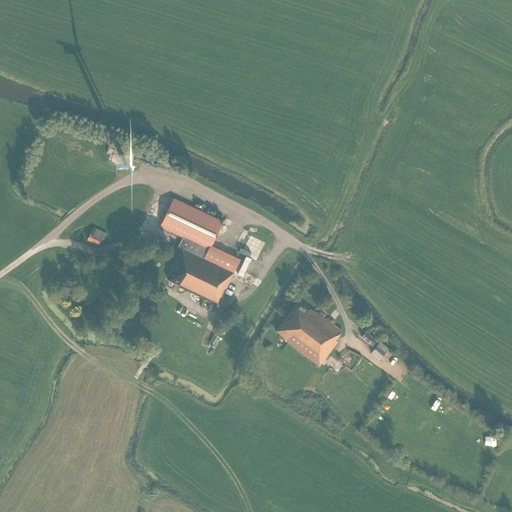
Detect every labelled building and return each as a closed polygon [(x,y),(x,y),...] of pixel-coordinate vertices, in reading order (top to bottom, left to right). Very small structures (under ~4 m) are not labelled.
[(222,222),(173,199),(159,227),(182,238),(177,248),(183,251),(168,281),(179,286),(178,287),(217,306),(221,297),(222,297),(233,274),(232,274),(239,261),(210,247),(222,222)] [(248,231),(232,223),(224,242),(240,250),(248,231)] [(87,241),(98,246),(101,240),(103,241),(107,234),(93,228),(87,241)] [(315,314),(310,310),(309,311),(297,302),(275,332),(284,338),(283,339),(285,341),(285,342),(319,367),(336,342),(334,341),(341,331),(316,313),(315,314)] [(212,341),(217,343),(221,334),(216,332),(212,341)] [(365,332),(361,338),(371,346),(376,340),(365,332)] [(388,349),(380,342),(372,352),(381,359),(388,349)]
